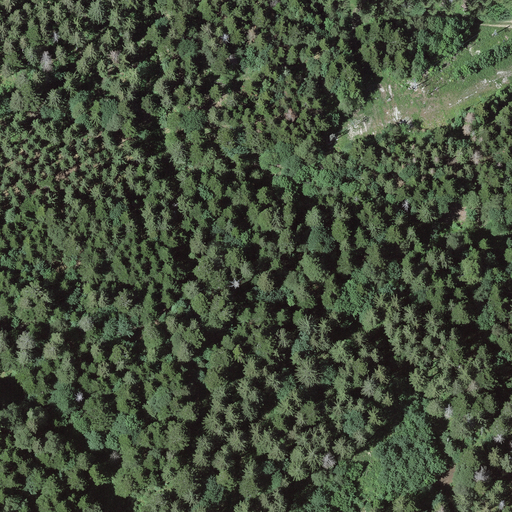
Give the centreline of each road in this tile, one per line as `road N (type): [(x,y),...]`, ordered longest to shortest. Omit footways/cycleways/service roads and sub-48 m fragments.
road 1 (track): [(202,172),(281,196),(383,205),(437,231),(511,246)]
road 2 (track): [(393,0),(511,24)]
